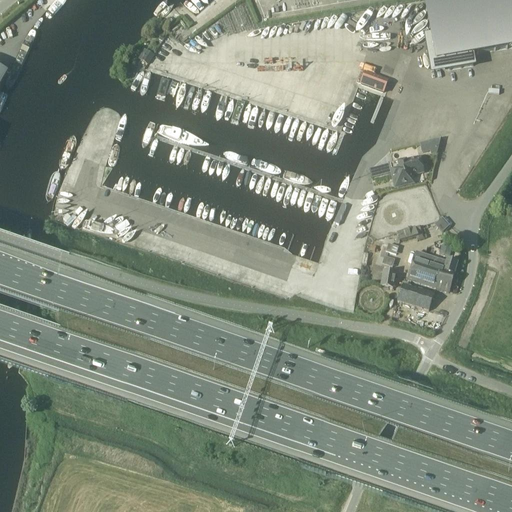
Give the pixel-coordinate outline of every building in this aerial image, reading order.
[(425,39),(430,69),(443,67),(442,61),(447,60),(449,71),(473,67),(471,56),(511,48),(511,0),(442,0),(425,3),(431,38),(425,39)] [(147,52),(140,61),(147,65),(153,56),(147,52)] [(388,83),(364,74),(360,84),(383,94),(388,83)] [(440,139),(419,145),(422,155),(430,153),(431,157),(436,155),(440,139)] [(420,174),(420,172),(420,171),(422,170),(419,158),(397,163),(399,171),(391,173),(395,188),(413,184),(411,176),(420,174)] [(435,226),(434,226),(441,234),(444,231),(445,233),(450,228),(442,219),(440,217),(438,223),(434,224),(435,226)] [(420,228),(415,229),(396,235),(399,244),(417,238),(418,241),(423,239),(420,228)] [(430,288),(448,292),(457,263),(447,260),(446,262),(416,253),(414,258),(407,281),(430,288)] [(396,274),(383,272),(380,288),(393,290),(396,274)] [(402,285),(396,302),(428,312),(433,294),(402,285)]
